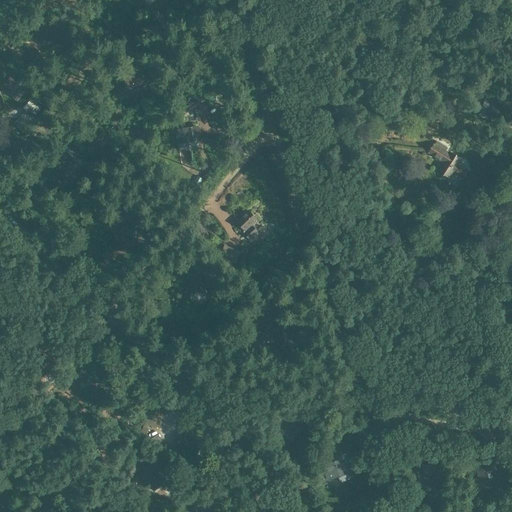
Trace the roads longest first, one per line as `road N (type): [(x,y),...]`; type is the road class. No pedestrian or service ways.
road 1 (unclassified): [(313,511),(0,212)]
road 2 (track): [(356,409),(229,0)]
road 3 (track): [(229,0),(141,22),(0,163)]
road 4 (track): [(270,129),(104,315)]
road 5 (track): [(356,409),(169,377)]
road 6 (track): [(511,436),(356,409)]
